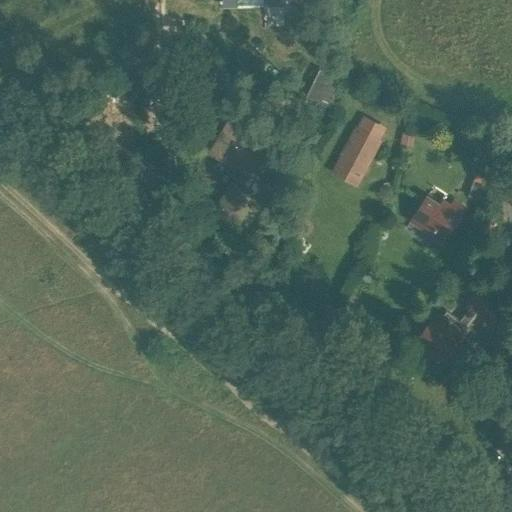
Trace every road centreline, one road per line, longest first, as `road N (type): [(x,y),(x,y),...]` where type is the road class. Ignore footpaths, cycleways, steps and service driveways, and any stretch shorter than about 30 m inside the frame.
road 1 (track): [(0,105),(480,511)]
road 2 (unknown): [(389,511),(0,182)]
road 3 (track): [(0,296),(55,344),(115,375),(173,386),(267,434),(359,511)]
road 4 (track): [(162,0),(179,259)]
